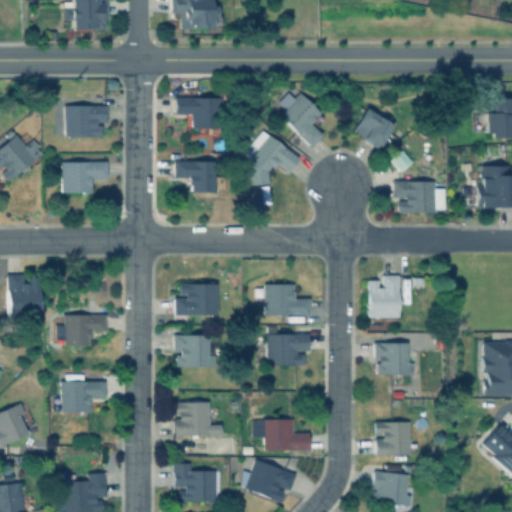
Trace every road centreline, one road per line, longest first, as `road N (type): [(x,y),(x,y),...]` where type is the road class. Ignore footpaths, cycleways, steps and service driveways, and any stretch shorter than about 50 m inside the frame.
road 1 (residential): [(511,238),(0,240)]
road 2 (residential): [(135,0),(137,511)]
road 3 (residential): [(310,511),(338,475),(340,185)]
road 4 (tertiary): [(240,60),(511,61)]
road 5 (tertiary): [(0,59),(240,60)]
